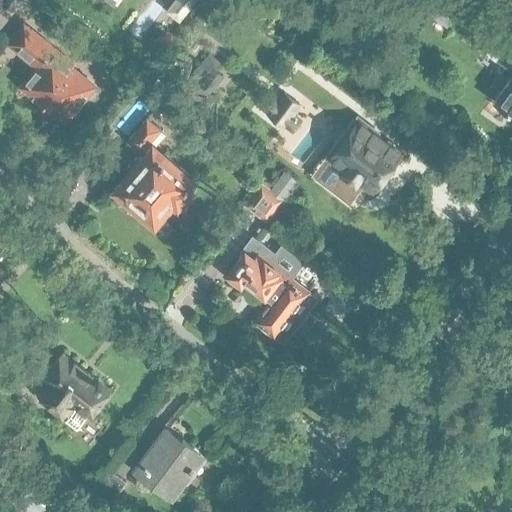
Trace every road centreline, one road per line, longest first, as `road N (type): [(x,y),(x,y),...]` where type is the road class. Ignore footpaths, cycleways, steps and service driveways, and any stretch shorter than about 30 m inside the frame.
road 1 (residential): [(341,459),(123,295),(0,173)]
road 2 (tertiary): [(511,229),(341,459)]
